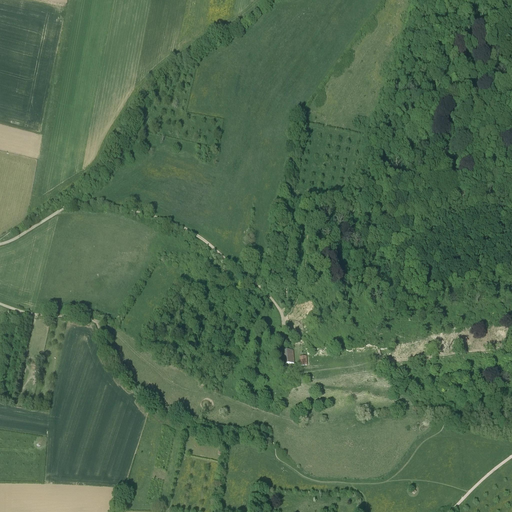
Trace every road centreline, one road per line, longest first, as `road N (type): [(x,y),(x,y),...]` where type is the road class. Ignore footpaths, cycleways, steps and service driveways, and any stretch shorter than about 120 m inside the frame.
road 1 (track): [(0,304),(97,320),(117,369),(165,412),(218,433),(267,437)]
road 2 (track): [(281,313),(187,230),(79,202)]
